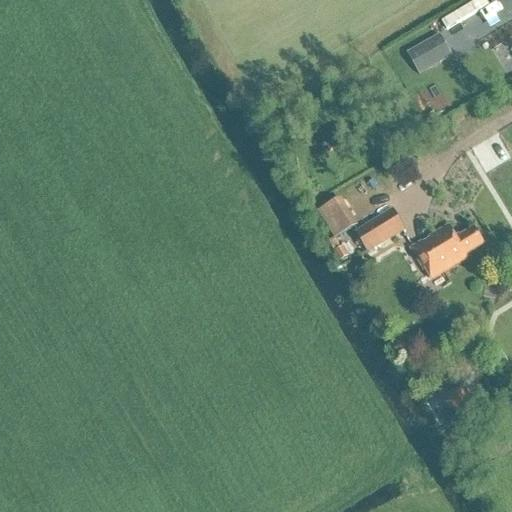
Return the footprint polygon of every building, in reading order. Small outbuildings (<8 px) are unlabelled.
[(451,58),(439,38),(408,56),(420,76),(451,58)] [(335,239),(356,225),(340,201),(319,215),(335,239)] [(392,212),(356,234),(368,254),(404,232),(392,212)] [(465,257),(483,246),(473,231),(456,242),(448,229),(411,251),(424,272),(426,271),(432,281),(467,260),(465,257)] [(343,249),(335,253),(341,262),(348,258),(343,249)] [(466,391),(446,403),(459,424),(478,412),(466,391)]
